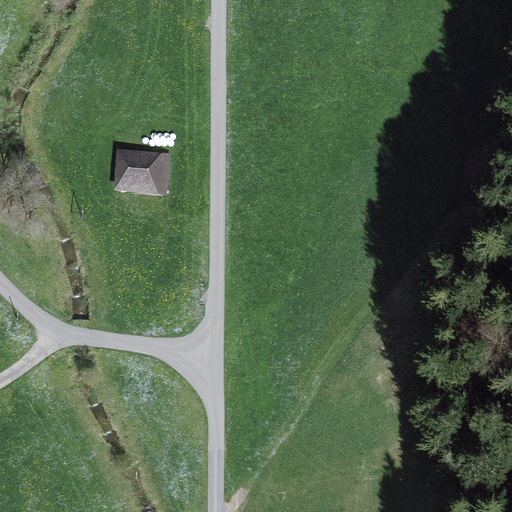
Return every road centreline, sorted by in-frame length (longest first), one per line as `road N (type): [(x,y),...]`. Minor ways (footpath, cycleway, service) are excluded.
road 1 (track): [(217,359),(217,0)]
road 2 (track): [(217,359),(89,340),(42,322),(0,280)]
road 3 (track): [(217,511),(217,359)]
